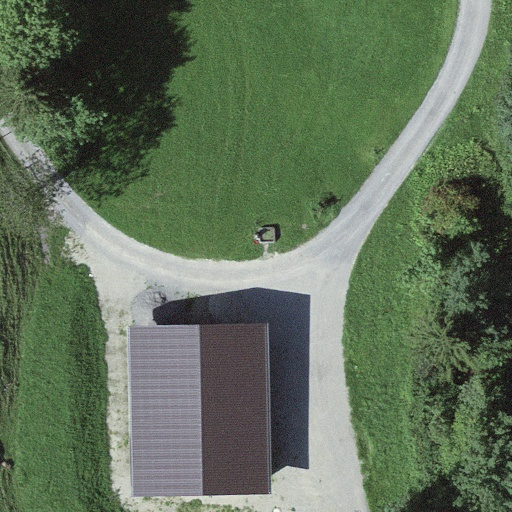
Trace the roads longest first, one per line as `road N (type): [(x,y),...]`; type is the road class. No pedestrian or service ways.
road 1 (track): [(0,111),(90,225),(116,246),(155,266),(311,288)]
road 2 (track): [(476,0),(465,54),(438,109),(311,288)]
road 3 (track): [(311,288),(359,511)]
